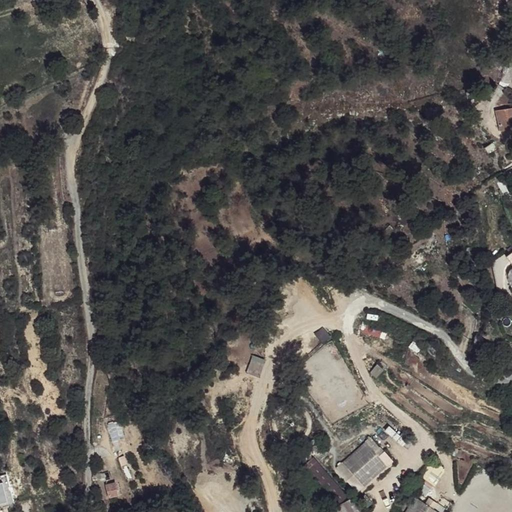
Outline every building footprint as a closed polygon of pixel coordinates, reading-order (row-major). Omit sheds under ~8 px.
[(511,124),(511,106),(499,109),(502,126),(511,124)] [(362,331),(377,338),(381,329),(365,323),(362,331)] [(252,356),(246,372),(259,377),(265,360),(252,356)] [(382,445),(374,435),(368,440),(371,441),(340,465),(361,489),(395,459),(387,451),(381,455),(377,450),(382,445)] [(133,477),(124,462),(118,466),(128,481),(133,477)] [(421,482),(438,486),(442,467),(426,463),(421,482)] [(114,480),(110,469),(105,470),(107,480),(114,480)] [(120,493),(117,481),(108,484),(110,496),(120,493)] [(438,511),(417,497),(407,511),(438,511)] [(359,511),(352,499),(333,509),(335,511),(359,511)]
